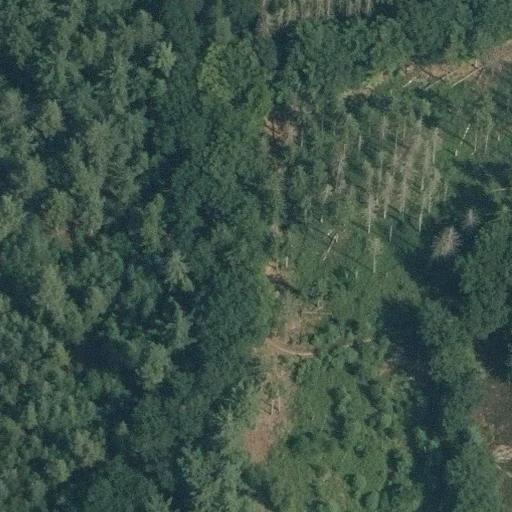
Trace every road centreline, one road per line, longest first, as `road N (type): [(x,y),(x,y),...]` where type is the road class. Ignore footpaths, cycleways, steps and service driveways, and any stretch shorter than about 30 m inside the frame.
road 1 (track): [(213,344),(180,0)]
road 2 (track): [(135,511),(166,482),(195,429),(213,344)]
